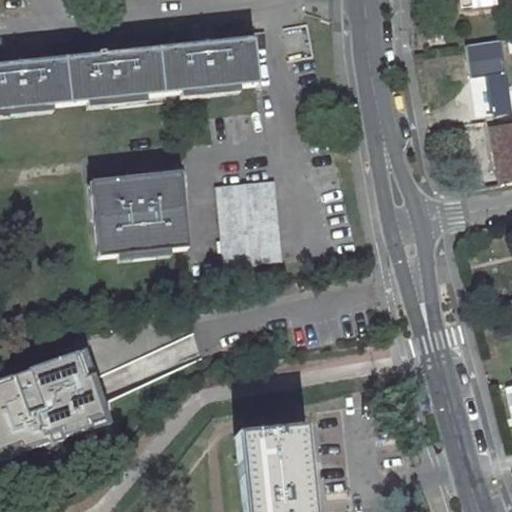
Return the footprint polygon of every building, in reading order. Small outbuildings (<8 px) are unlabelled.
[(458,0),(460,9),(496,4),(495,0),(458,0)] [(495,119),(511,115),(511,97),(502,42),(468,47),(473,80),(487,78),(495,119)] [(0,115),(257,87),(253,43),(212,48),(212,43),(195,44),(196,50),(119,59),(118,53),(104,55),(104,56),(100,58),(100,60),(27,68),(27,63),(11,65),(12,70),(0,71),(0,115)] [(306,125),(308,141),(326,139),(324,122),(306,125)] [(511,147),(495,150),(502,186),(511,184),(511,147)] [(181,175),(90,185),(98,260),(189,250),(181,175)] [(276,181),(219,187),(228,267),(284,261),(276,181)] [(505,337),(511,335),(511,298),(498,301),(505,337)] [(81,355),(0,382),(0,461),(106,426),(81,355)] [(310,511),(302,430),(235,438),(243,511),(310,511)]
